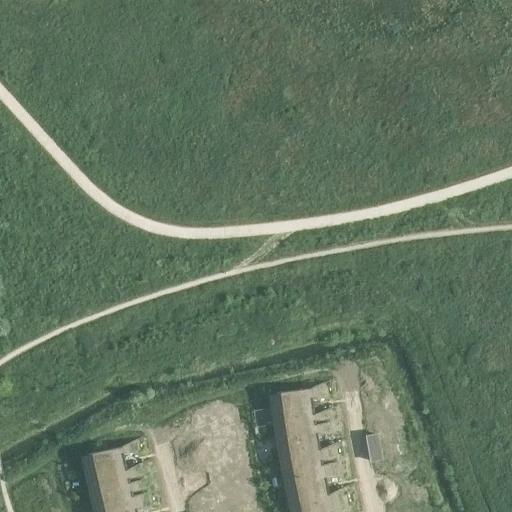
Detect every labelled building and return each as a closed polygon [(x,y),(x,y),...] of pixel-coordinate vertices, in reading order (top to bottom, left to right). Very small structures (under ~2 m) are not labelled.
[(310,388),(276,393),(277,400),(278,407),(279,414),(280,421),(281,428),(282,435),(316,430),(315,423),(314,416),(313,409),(312,402),(311,395),(310,388)] [(316,430),(282,435),(283,442),(284,449),(285,456),(287,463),(321,456),(320,450),(318,443),(317,436),(316,430)] [(121,447),(87,454),(89,461),(90,468),(92,475),(93,482),(95,489),(97,496),(98,502),(100,509),(134,501),(132,494),(130,487),(129,481),(127,474),(126,467),(124,460),(123,454),(121,447)] [(321,456),(287,463),(288,471),(290,479),(291,487),(293,495),(295,503),(296,511),(330,503),(329,495),(327,488),(325,480),(324,472),(322,464),(321,456)] [(134,501),(100,509),(100,511),(136,511),(135,507),(134,501)] [(330,503),(296,511),(332,511),(330,503)]
